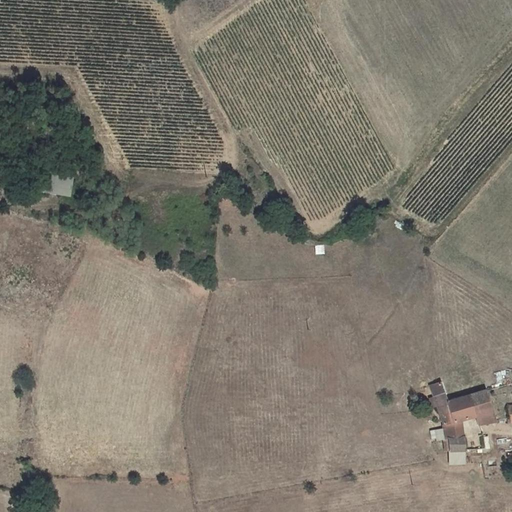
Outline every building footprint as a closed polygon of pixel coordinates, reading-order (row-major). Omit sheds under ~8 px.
[(50,193),(72,195),(73,174),(51,173),(50,193)] [(360,229),(364,235),(370,231),(366,225),(360,229)] [(429,387),(443,425),(461,421),(474,417),(478,426),(495,422),(485,391),(447,403),(441,383),(429,387)] [(461,421),(443,425),(443,429),(445,439),(463,438),(461,421)] [(464,451),(463,438),(445,439),(443,429),(434,431),(436,441),(443,440),(444,452),(448,451),(464,451)] [(465,465),(464,451),(448,451),(448,465),(465,465)]
